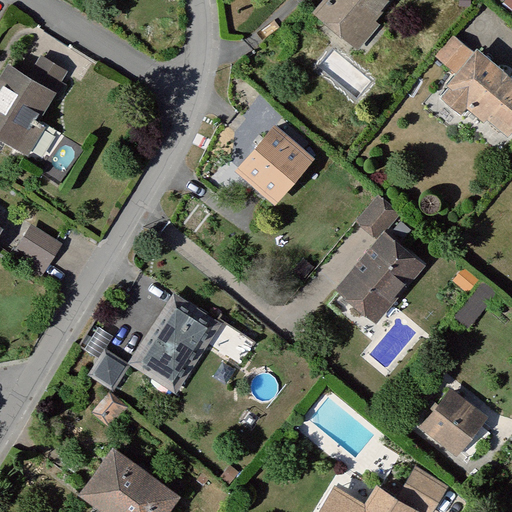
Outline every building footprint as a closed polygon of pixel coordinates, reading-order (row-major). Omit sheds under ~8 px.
[(396,0),(318,0),(306,15),(355,53),(396,0)] [(511,121),(511,80),(468,44),(427,92),(453,114),(461,104),(500,136),(511,121)] [(44,92),(0,63),(0,140),(18,152),(38,122),(28,115),(44,92)] [(309,156),(267,121),(228,169),(270,203),(309,156)] [(47,269),(65,236),(33,219),(15,252),(47,269)] [(421,265),(374,227),(324,288),(371,326),(421,265)] [(217,325),(175,298),(133,362),(175,389),(217,325)] [(106,345),(93,373),(118,385),(132,356),(106,345)] [(483,414),(445,385),(414,426),(452,455),(483,414)] [(156,511),(173,488),(101,440),(68,490),(100,511),(156,511)] [(359,505),(326,485),(309,511),(408,511),(413,505),(373,481),(359,505)]
